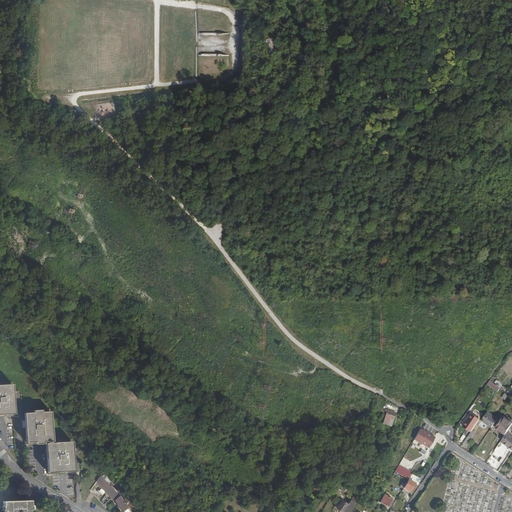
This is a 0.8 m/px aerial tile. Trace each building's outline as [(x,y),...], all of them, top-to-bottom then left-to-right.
[(310,0),(301,0),(298,2),(302,11),(314,5),(310,0)] [(271,12),(248,11),(246,81),(269,82),(270,53),(270,38),(271,12)] [(321,20),(309,26),(314,35),(325,29),(321,20)] [(355,34),(348,38),(353,48),(347,58),(355,62),(359,55),(370,61),(373,55),(375,49),(373,41),(370,35),(358,41),(355,34)] [(302,44),(299,39),(285,38),(284,55),(299,55),(301,50),(302,44)] [(304,47),(298,58),(305,63),(312,48),(304,47)] [(325,68),(313,60),(308,69),(320,76),(325,68)] [(313,90),(301,82),(296,91),(307,98),(313,90)] [(298,111),(286,104),(281,112),(293,120),(298,111)] [(215,131),(215,121),(204,120),(204,131),(215,131)] [(260,146),(260,123),(248,124),(248,147),(260,146)] [(264,162),(275,161),(277,161),(277,164),(275,164),(276,174),(285,173),(294,158),(294,147),(263,149),(264,162)] [(501,388),(490,380),(488,384),(498,391),(501,388)] [(11,384),(0,384),(0,414),(2,415),(12,414),(13,414),(11,384)] [(387,410),(383,424),(392,427),(396,412),(387,410)] [(47,443),(51,443),(49,411),(26,413),(28,443),(38,442),(45,442),(47,442),(47,443)] [(474,427),(482,416),(474,411),(465,424),(473,429),(474,427)] [(493,427),(499,418),(489,411),(483,420),(493,427)] [(508,431),(511,425),(511,416),(507,413),(499,426),(508,432),(508,431)] [(473,429),(465,442),(468,444),(472,438),(476,429),(474,427),(473,429)] [(426,433),(420,429),(413,440),(428,448),(434,438),(429,435),(426,433)] [(511,434),(508,431),(508,432),(501,441),(511,448),(511,434)] [(70,442),(53,442),(51,443),(47,443),(48,444),(49,473),(52,472),(62,472),(72,471),(70,442)] [(399,464),(395,472),(408,480),(413,472),(399,464)] [(120,497),(101,476),(97,481),(102,486),(100,487),(108,495),(115,502),(116,501),(120,497)] [(415,484),(407,480),(403,488),(410,492),(415,484)] [(0,507),(3,508),(3,510),(4,511),(3,511),(29,511),(30,510),(31,510),(31,500),(19,501),(18,486),(0,486),(0,507)] [(186,511),(194,498),(186,493),(178,506),(186,511)] [(357,498),(352,495),(348,502),(343,499),(338,507),(343,510),(345,507),(349,510),(357,498)] [(394,500),(386,495),(381,503),(389,508),(394,500)] [(120,497),(116,501),(121,509),(124,511),(132,511),(128,508),(129,507),(120,497)]
